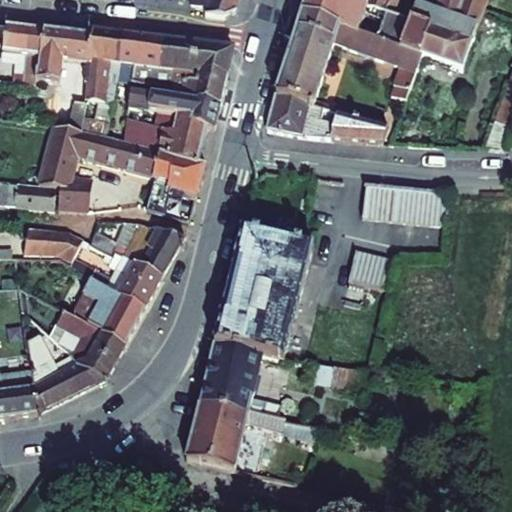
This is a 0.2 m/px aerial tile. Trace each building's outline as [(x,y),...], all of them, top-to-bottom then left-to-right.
[(193,0),(191,6),(208,11),(211,0),(193,0)] [(211,0),(208,11),(206,18),(225,22),(236,15),(240,0),(211,0)] [(308,0),(303,18),(341,30),(358,36),(367,9),(365,8),(349,2),(341,0),(308,0)] [(367,9),(389,16),(393,17),(398,0),(367,0),(365,8),(367,9)] [(486,13),(452,0),(441,0),(436,15),(417,8),(411,24),(409,29),(401,52),(406,54),(401,68),(418,74),(423,60),(434,32),(473,47),(486,13)] [(452,0),(486,13),(490,0),(452,0)] [(405,27),(406,22),(393,17),(389,16),(379,44),(401,52),(409,29),(405,27)] [(406,54),(401,52),(379,44),(358,36),(341,30),(303,18),(278,98),(314,111),(324,114),(329,115),(331,110),(316,105),(335,48),(401,71),(394,89),(396,89),(410,94),(418,74),(401,68),(406,54)] [(13,86),(36,89),(36,84),(45,34),(7,29),(3,55),(17,56),(13,86)] [(434,32),(423,60),(463,74),(473,47),(434,32)] [(56,102),(75,105),(86,106),(87,104),(90,84),(88,84),(93,40),(45,34),(36,84),(59,87),(56,102)] [(90,84),(87,104),(105,106),(108,83),(118,85),(121,66),(122,53),(112,52),(114,37),(94,35),(93,40),(88,84),(90,84)] [(164,43),(114,37),(112,52),(122,53),(121,66),(118,85),(132,88),(132,86),(135,67),(161,70),(164,43)] [(174,91),(185,85),(186,85),(200,87),(203,75),(188,73),(188,67),(194,67),(197,47),(164,43),(161,70),(135,67),(132,86),(172,92),(174,91)] [(188,73),(203,75),(227,78),(234,51),(197,47),(194,67),(188,67),(188,73)] [(221,109),(227,78),(203,75),(200,87),(186,85),(182,98),(195,100),(195,105),(221,109)] [(511,79),(495,125),(511,130),(511,79)] [(174,91),(171,100),(181,102),(182,98),(186,85),(185,85),(174,91)] [(396,89),(392,100),(406,104),(410,94),(396,89)] [(152,97),(153,94),(131,91),(128,110),(149,113),(152,97)] [(221,109),(195,105),(195,100),(182,98),(181,102),(171,100),(152,97),(149,113),(159,115),(195,120),(194,126),(207,131),(215,133),(221,109)] [(389,130),(338,117),(335,129),(320,124),(324,114),(314,111),(278,98),(268,135),(316,142),(383,147),(389,130)] [(86,106),(75,105),(69,133),(81,135),(86,106)] [(338,117),(329,115),(324,114),(320,124),(335,129),(338,117)] [(135,126),(134,129),(126,128),(125,132),(123,145),(157,154),(161,155),(198,166),(207,131),(194,126),(195,120),(159,115),(155,130),(135,126)] [(511,130),(495,125),(487,151),(505,153),(506,154),(508,149),(511,138),(511,130)] [(92,127),(90,137),(102,139),(104,130),(92,127)] [(110,130),(108,140),(123,145),(125,132),(110,130)] [(59,213),(88,215),(91,185),(73,182),(78,159),(155,179),(161,155),(157,154),(123,145),(108,140),(102,139),(90,137),(81,135),(69,133),(54,131),(40,190),(61,191),(59,213)] [(185,196),(198,200),(207,168),(198,166),(161,155),(155,179),(170,184),(168,192),(171,192),(168,201),(182,205),(185,196)] [(0,208),(16,210),(54,214),(56,194),(0,188),(0,194),(1,195),(0,202),(0,208)] [(367,188),(363,221),(377,222),(382,189),(367,188)] [(382,189),(377,222),(391,224),(396,190),(382,189)] [(396,190),(391,224),(405,225),(409,191),(396,190)] [(423,193),(409,191),(405,225),(418,227),(423,193)] [(153,192),(148,211),(169,217),(171,211),(161,208),(164,195),(153,192)] [(423,193),(418,227),(432,228),(437,194),(423,193)] [(451,195),(437,194),(432,228),(446,229),(451,195)] [(125,226),(118,246),(96,235),(92,248),(107,256),(114,260),(116,256),(124,260),(163,281),(186,241),(125,226)] [(223,317),(216,349),(263,360),(285,365),(314,249),(244,232),(236,263),(238,263),(224,318),(223,317)] [(24,259),(60,260),(70,237),(22,234),(21,243),(27,244),(24,259)] [(84,244),(70,237),(60,260),(73,266),(75,262),(84,244)] [(0,252),(0,262),(11,262),(11,253),(0,252)] [(357,253),(349,284),(363,288),(371,257),(357,253)] [(107,256),(104,264),(111,267),(114,260),(107,256)] [(111,267),(109,270),(117,274),(124,260),(116,256),(114,260),(111,267)] [(384,260),(371,257),(363,288),(377,291),(384,260)] [(124,260),(117,274),(112,283),(83,266),(80,273),(73,269),(72,271),(92,282),(146,312),(163,281),(124,260)] [(384,260),(377,291),(390,295),(398,263),(384,260)] [(18,281),(3,281),(3,292),(18,292),(18,281)] [(128,347),(146,312),(92,282),(74,317),(128,347)] [(23,315),(29,321),(26,295),(20,292),(23,315)] [(110,383),(128,347),(74,317),(66,312),(57,328),(82,342),(74,358),(110,383)] [(74,358),(82,342),(57,328),(51,340),(74,358)] [(38,418),(110,383),(74,358),(57,368),(41,339),(27,346),(32,376),(38,418)] [(282,409),(253,403),(263,360),(216,349),(201,408),(249,419),(278,424),(282,409)] [(0,423),(38,418),(32,376),(1,380),(0,369),(0,423)] [(368,376),(320,371),(318,388),(365,398),(368,376)] [(201,408),(186,464),(235,475),(247,428),(264,433),(263,440),(270,442),(272,435),(315,447),(317,432),(278,424),(249,419),(201,408)]
